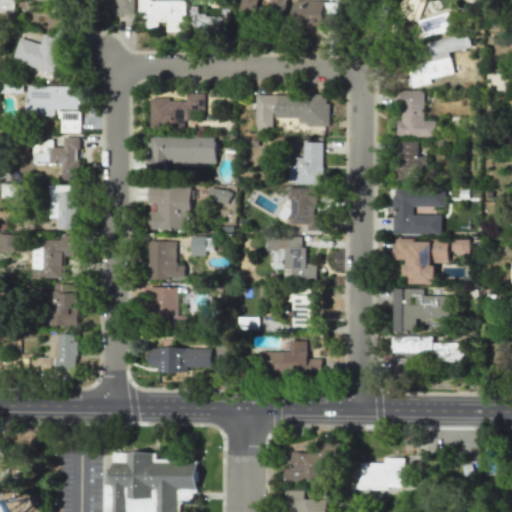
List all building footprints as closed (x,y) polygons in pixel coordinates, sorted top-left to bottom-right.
[(0,0),(0,11),(14,12),(13,0),(0,0)] [(134,0),(101,0),(101,1),(116,1),(116,14),(134,14),(134,0)] [(138,0),(138,27),(158,28),(158,21),(167,22),(166,31),(185,32),(185,0),(171,0),(138,0)] [(258,0),(240,0),(240,34),(257,34),(258,0)] [(269,0),(270,17),(287,17),(286,0),(269,0)] [(324,13),(324,0),(301,0),(292,0),(292,24),(324,24),(324,29),(334,30),(334,14),(324,13)] [(192,29),(234,31),(235,16),(200,15),(200,7),(192,6),(192,29)] [(453,72),(449,52),(472,47),(469,33),(422,42),(429,77),(453,72)] [(41,43),(19,37),(13,61),(55,72),(63,40),(44,35),(41,43)] [(26,114),(67,115),(66,131),(79,132),(81,87),(27,85),(26,114)] [(423,120),(424,91),(399,90),(398,120),(397,120),(396,135),(435,136),(435,120),(423,120)] [(204,93),(185,93),(185,100),(156,99),(155,126),(183,127),(184,109),(203,110),(204,93)] [(255,94),(255,129),(272,129),(272,117),(296,118),(296,125),(328,125),(328,94),(255,94)] [(216,138),(149,136),(148,164),(216,166),(216,138)] [(62,179),(77,180),(78,150),(80,150),(80,137),(64,137),(64,147),(50,147),(50,162),(62,162),(62,179)] [(418,141),(397,141),(396,178),(426,178),(427,156),(418,156),(418,141)] [(322,184),(323,142),(304,142),(303,158),(295,158),(295,183),(322,184)] [(2,197),(19,197),(19,184),(2,184),(2,197)] [(189,187),(148,187),(149,202),(157,202),(157,210),(149,210),(149,229),(190,229),(189,187)] [(231,191),(209,187),(207,199),(229,203),(231,191)] [(317,188),(289,187),(289,223),(306,224),(306,230),(323,230),(323,214),(316,214),(317,188)] [(392,233),(442,234),(442,215),(412,214),(412,206),(444,207),(445,188),(393,187),(392,233)] [(57,228),(74,228),(74,193),(55,193),(55,207),(49,207),(49,217),(57,217),(57,228)] [(0,250),(19,251),(20,234),(0,233),(0,250)] [(61,240),(33,240),(33,277),(64,278),(64,255),(77,255),(77,235),(61,235),(61,240)] [(290,280),(315,281),(316,264),(306,263),(306,247),(301,246),(301,236),(267,235),(267,252),(272,252),(272,268),(291,269),(290,280)] [(191,256),(206,255),(206,250),(213,250),(213,236),(191,236),(191,256)] [(448,263),(449,240),(432,240),(395,239),(395,246),(392,246),(392,259),(406,259),(405,283),(435,284),(435,263),(448,263)] [(469,239),(452,239),(451,253),(469,254),(469,239)] [(175,240),(147,241),(148,278),(185,278),(185,265),(175,265),(175,240)] [(50,325),(77,326),(78,284),(51,284),(50,325)] [(178,287),(149,286),(148,320),(178,320),(178,287)] [(423,288),(392,288),(392,332),(416,332),(416,318),(448,318),(448,295),(423,295),(423,288)] [(295,326),(313,326),(312,295),(294,296),(295,326)] [(57,372),(76,371),(76,334),(57,334),(57,372)] [(433,336),(392,335),(392,357),(463,358),(463,342),(433,342),(433,336)] [(289,351),(260,351),(260,374),(321,375),(321,358),(307,358),(307,340),(290,340),(289,351)] [(211,348),(149,347),(148,366),(158,366),(158,371),(186,372),(187,366),(211,367),(211,348)] [(51,375),(51,357),(31,356),(30,375),(51,375)] [(315,452),(291,452),(291,468),(284,468),(284,481),(323,482),(324,460),(333,460),(333,443),(315,442),(315,452)] [(503,477),(504,447),(483,446),(482,476),(503,477)] [(105,511),(105,483),(112,483),(114,451),(158,452),(157,458),(198,459),(198,491),(194,492),(193,500),(181,499),(181,511),(105,511)] [(354,463),(354,489),(402,489),(403,457),(384,457),(384,463),(354,463)] [(304,490),(286,490),(285,511),(326,511),(326,499),(304,499),(304,490)] [(34,511),(39,503),(19,492),(8,511),(34,511)]
